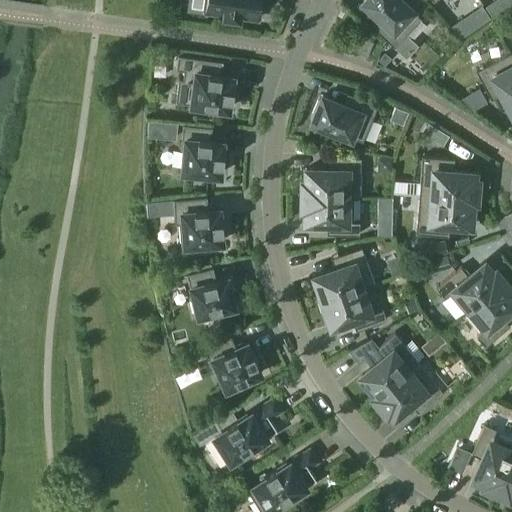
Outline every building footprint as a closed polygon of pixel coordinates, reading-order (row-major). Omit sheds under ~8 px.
[(261,0),(206,0),(205,11),(259,19),(261,0)] [(402,0),(364,0),(364,1),(384,20),(376,29),(395,47),(422,18),(402,0)] [(500,11),(493,0),(485,6),(492,17),(500,11)] [(471,30),(462,17),(449,25),(459,37),(471,30)] [(357,51),(359,52),(367,56),(374,41),(364,37),(357,51)] [(511,55),(510,52),(476,70),(488,93),(499,87),(511,110),(511,55)] [(221,74),(223,61),(178,55),(176,69),(184,70),(183,79),(179,78),(176,102),(229,109),(231,98),(232,98),(234,87),(232,87),(234,76),(221,74)] [(377,104),(354,95),(349,106),(323,96),(322,98),(319,97),(310,117),(314,118),(313,121),(362,141),(377,104)] [(395,106),(390,119),(403,124),(408,111),(395,106)] [(443,145),(449,135),(428,122),(422,132),(443,145)] [(223,163),(224,152),(222,152),(223,141),(211,139),(212,127),(183,124),(181,149),(185,149),(183,171),(220,175),(221,163),(223,163)] [(361,157),(335,156),(335,169),(306,169),(306,181),(303,181),(303,195),(360,196),(361,157)] [(475,179),(475,173),(447,170),(448,158),(422,156),(419,194),(476,199),(478,179),(475,179)] [(476,200),(476,199),(419,194),(416,233),(442,235),(443,222),(471,225),(473,200),(476,200)] [(360,196),(303,195),(302,208),(306,208),(306,221),(334,221),(334,234),(360,234),(360,221),(354,221),(354,196),(360,196)] [(221,219),(221,215),(220,208),(208,209),(207,196),(173,198),(175,223),(179,223),(181,245),(223,242),(222,230),(223,230),(223,219),(221,219)] [(362,247),(337,255),(341,267),(314,276),(318,288),(315,289),(320,302),(374,283),(362,247)] [(450,266),(447,254),(436,257),(440,269),(450,266)] [(465,312),(505,280),(496,269),(494,271),(485,261),(463,280),(456,270),(436,287),(444,297),(449,292),(465,312)] [(238,302),(234,287),(231,288),(228,276),(216,279),(213,267),(186,273),(189,286),(191,285),(198,314),(235,305),(235,303),(238,302)] [(497,320),(502,316),(511,307),(511,293),(511,292),(511,290),(511,288),(505,280),(465,312),(482,332),(477,336),(485,346),(505,329),(497,320)] [(374,284),(374,283),(320,302),(324,314),(327,313),(331,325),(358,316),(362,328),(387,319),(383,308),(371,312),(362,288),(374,284)] [(414,365),(398,346),(403,342),(395,332),(375,348),(383,358),(360,376),(376,395),(374,397),(375,398),(419,362),(419,361),(414,365)] [(261,373),(256,362),(258,361),(253,351),(252,352),(247,341),(236,346),(231,335),(203,347),(222,390),(261,373)] [(443,392),(419,362),(375,398),(387,413),(389,411),(393,416),(416,398),(424,408),(443,392)] [(281,409),(274,398),(214,435),(230,461),(253,446),(268,437),(267,436),(277,429),(269,417),(281,409)] [(496,491),(511,456),(511,442),(494,434),(496,428),(485,423),(474,447),(486,452),(474,478),(485,483),(484,486),(496,491)] [(459,444),(450,466),(467,473),(476,451),(459,444)] [(308,466),(317,461),(310,449),(277,469),(276,468),(266,474),(267,476),(246,489),(261,511),(266,511),(283,502),(285,504),(295,498),(293,495),(307,486),(306,485),(316,479),(308,466)] [(511,456),(496,491),(509,497),(510,494),(511,495),(511,456)]
